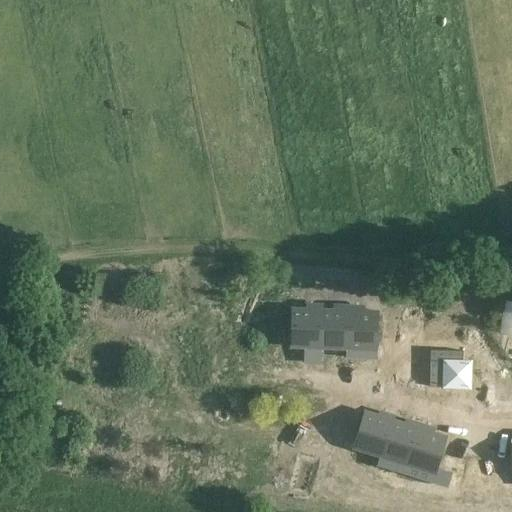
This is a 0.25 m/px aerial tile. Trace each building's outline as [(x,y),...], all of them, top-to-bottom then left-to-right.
[(294,301),(293,338),(305,338),(305,342),(320,342),(322,301),(294,301)] [(322,301),(320,342),(334,343),(334,339),(346,339),(346,343),(348,343),(349,302),(322,301)] [(349,302),(348,343),(362,344),(362,340),(376,340),(377,303),(349,302)] [(433,348),(431,377),(443,378),(443,384),(471,386),(471,379),(472,379),(473,350),(433,348)] [(366,409),(355,444),(368,449),(364,464),(378,468),(383,453),(394,417),(395,414),(380,409),(379,413),(366,409)] [(394,417),(383,453),(408,461),(421,422),(406,417),(405,421),(394,417)] [(421,422),(408,461),(436,469),(447,434),(434,430),(435,426),(421,422)]
